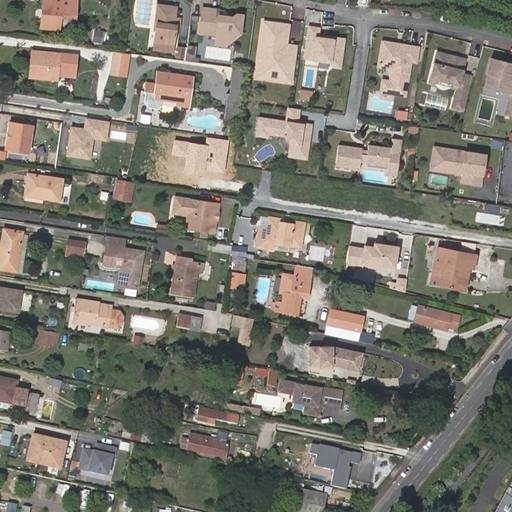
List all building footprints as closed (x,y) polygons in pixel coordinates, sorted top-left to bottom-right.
[(62,0),(46,0),(47,0),(44,0),(41,27),(59,29),(61,17),(61,16),(62,0)] [(62,0),(61,16),(76,18),(77,0),(62,0)] [(178,7),(167,5),(158,4),(157,14),(158,14),(156,31),(157,31),(156,41),(175,44),(177,26),(180,27),(181,19),(177,19),(178,7)] [(203,9),(202,15),(203,16),(202,22),(209,23),(211,10),(203,9)] [(209,23),(202,22),(201,30),(208,30),(207,35),(217,36),(218,37),(227,46),(241,34),(243,19),(240,18),(237,15),(234,18),(229,17),(230,15),(226,12),(211,10),(209,23)] [(281,49),(284,23),(265,20),(257,76),(268,77),(269,69),(281,70),(280,79),(292,81),(296,49),(286,48),(286,50),(281,49)] [(106,22),(100,21),(96,43),(113,47),(115,39),(104,37),(106,22)] [(286,48),(296,49),(297,45),(287,43),(290,24),(284,23),(281,49),(286,50),(286,48)] [(320,27),(310,26),(306,57),(331,60),(335,65),(341,66),(345,38),(328,35),(327,37),(318,36),(319,34),(320,27)] [(217,45),(227,46),(218,37),(217,45)] [(419,46),(403,43),(402,46),(397,45),(397,42),(383,40),(379,65),(387,66),(392,72),(391,80),(389,91),(406,94),(412,59),(417,60),(419,46)] [(112,73),(130,75),(132,51),(114,50),(112,73)] [(462,72),(466,57),(459,55),(457,57),(454,56),(453,54),(438,50),(431,80),(437,81),(442,78),(449,80),(453,85),(458,87),(457,91),(467,93),(472,74),(462,72)] [(39,53),(37,62),(75,67),(76,58),(39,53)] [(511,90),(507,111),(511,112),(511,61),(492,56),(488,70),(491,71),(488,83),(511,89),(511,90)] [(37,62),(31,61),(29,77),(35,78),(37,62)] [(37,62),(35,78),(57,81),(57,77),(58,73),(74,75),(75,67),(37,62)] [(229,66),(225,117),(239,118),(243,67),(229,66)] [(268,77),(280,79),(281,70),(269,69),(268,77)] [(154,88),(191,94),(193,77),(156,72),(154,88)] [(389,91),(391,80),(383,79),(381,90),(389,91)] [(189,106),(191,94),(154,88),(154,93),(176,96),(176,102),(175,104),(189,106)] [(467,93),(457,91),(455,97),(465,99),(467,93)] [(176,96),(154,93),(153,99),(176,102),(176,96)] [(465,99),(455,97),(453,105),(463,108),(465,99)] [(299,107),(289,105),(286,120),(259,116),(256,132),(267,134),(267,131),(284,133),(290,142),(289,148),(297,149),(296,155),(305,156),(310,124),(299,122),(297,119),(299,107)] [(407,119),(409,110),(399,109),(397,117),(407,119)] [(110,122),(86,118),(84,131),(71,129),(67,156),(91,159),(93,141),(107,143),(110,122)] [(23,151),(27,123),(10,121),(6,149),(23,151)] [(417,132),(418,126),(411,125),(409,124),(408,131),(417,132)] [(205,146),(173,140),(170,157),(184,160),(182,173),(204,177),(205,168),(223,172),(228,142),(206,138),(205,146)] [(339,144),(336,164),(359,167),(361,160),(366,161),(366,162),(398,167),(400,153),(402,139),(393,138),(391,148),(369,145),(367,154),(362,153),(362,148),(339,144)] [(441,169),(444,149),(433,148),(430,169),(440,171),(456,173),(456,171),(441,169)] [(479,186),(484,156),(444,149),(441,169),(456,171),(456,173),(455,175),(463,176),(462,183),(479,186)] [(28,182),(62,187),(63,179),(29,174),(28,182)] [(131,197),(134,180),(117,177),(114,195),(131,197)] [(59,201),(62,187),(28,182),(26,193),(43,196),(43,198),(59,201)] [(221,203),(178,197),(176,210),(178,212),(191,214),(189,227),(216,232),(218,224),(215,223),(217,214),(219,214),(221,203)] [(306,226),(270,221),(269,228),(269,231),(261,230),(259,247),(272,249),(273,242),(276,242),(304,246),(305,239),(303,238),(304,234),(305,235),(306,226)] [(0,268),(16,271),(23,232),(5,228),(0,253),(0,268)] [(138,286),(143,250),(124,247),(125,237),(109,234),(107,244),(121,246),(120,254),(106,252),(104,262),(118,264),(118,262),(122,263),(123,265),(120,281),(122,284),(138,286)] [(85,252),(87,242),(70,239),(68,249),(85,252)] [(396,265),(400,246),(377,242),(376,246),(367,244),(366,247),(363,263),(383,267),(384,263),(396,265)] [(120,254),(121,246),(107,244),(106,252),(120,254)] [(360,263),(363,246),(351,244),(348,260),(360,263)] [(438,246),(435,258),(441,259),(436,283),(462,288),(468,266),(473,267),(475,255),(438,246)] [(84,257),(85,252),(68,249),(67,255),(84,257)] [(192,297),(197,272),(199,262),(191,260),(191,257),(178,255),(176,265),(174,277),(171,293),(192,297)] [(441,259),(435,258),(430,281),(436,283),(441,259)] [(231,281),(243,284),(247,263),(234,260),(231,273),(233,273),(231,281)] [(103,281),(118,282),(119,269),(104,268),(103,281)] [(281,313),(297,316),(301,298),(308,299),(311,281),(307,280),(308,277),(303,276),(302,279),(284,275),(280,293),(285,295),(283,304),(276,303),(274,311),(281,312),(281,313)] [(0,308),(19,312),(23,289),(0,284),(0,308)] [(119,312),(111,311),(99,308),(100,302),(75,297),(72,319),(109,326),(116,327),(121,324),(122,317),(119,312)] [(99,308),(111,311),(112,305),(100,302),(99,308)] [(416,303),(413,321),(459,329),(463,311),(416,303)] [(360,330),(363,315),(330,309),(327,323),(360,330)] [(191,316),(178,314),(175,328),(193,330),(194,325),(190,324),(191,316)] [(241,327),(250,329),(252,319),(233,315),(231,325),(241,327)] [(248,345),(251,329),(250,329),(241,327),(238,343),(248,345)] [(0,346),(6,347),(9,331),(0,329),(0,346)] [(49,344),(50,341),(52,331),(42,329),(39,342),(49,344)] [(352,368),(355,350),(332,345),(308,346),(309,365),(320,365),(327,364),(327,362),(332,362),(332,364),(333,364),(352,368)] [(362,351),(355,350),(352,368),(359,369),(362,351)] [(239,363),(234,381),(240,382),(244,369),(245,370),(247,365),(239,363)] [(267,374),(268,368),(255,366),(254,372),(267,374)] [(274,384),(277,369),(268,368),(267,374),(266,382),(274,384)] [(0,398),(14,402),(14,400),(25,402),(28,388),(17,385),(18,380),(11,378),(11,377),(0,374),(0,398)] [(323,400),(326,387),(303,383),(304,377),(297,376),(296,382),(279,379),(278,389),(282,390),(293,392),(291,399),(305,401),(304,411),(318,413),(319,406),(320,399),(322,400),(323,400)] [(339,403),(341,390),(326,387),(323,400),(339,403)] [(35,392),(31,409),(36,410),(40,393),(35,392)] [(275,416),(276,411),(247,405),(245,410),(275,416)] [(225,420),(226,412),(199,407),(198,415),(225,420)] [(126,418),(124,426),(131,428),(133,420),(126,418)] [(5,432),(2,444),(9,446),(13,434),(5,432)] [(225,457),(225,454),(227,446),(227,444),(218,442),(219,439),(190,433),(187,449),(225,457)] [(60,467),(64,444),(33,437),(27,463),(39,465),(40,463),(60,467)] [(121,480),(126,456),(98,450),(92,474),(121,480)] [(511,511),(511,478),(494,511),(511,511)] [(321,511),(326,494),(297,488),(291,511),(321,511)]
